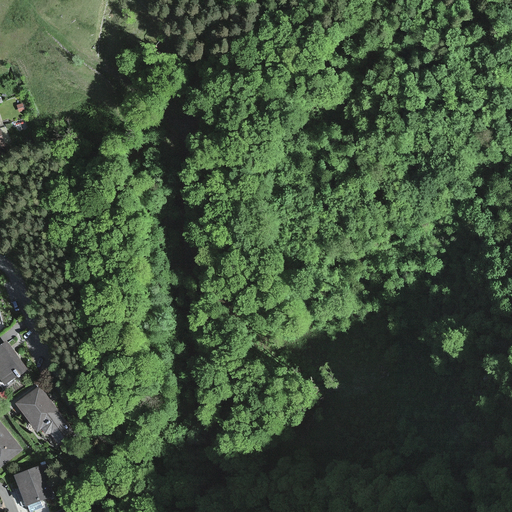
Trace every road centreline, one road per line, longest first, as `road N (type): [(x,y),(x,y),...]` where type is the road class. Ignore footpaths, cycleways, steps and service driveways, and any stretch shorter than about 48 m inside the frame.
road 1 (track): [(223,511),(231,481),(204,419),(191,340),(187,128)]
road 2 (track): [(49,366),(90,421),(160,473)]
road 3 (residential): [(0,260),(22,280),(49,366)]
